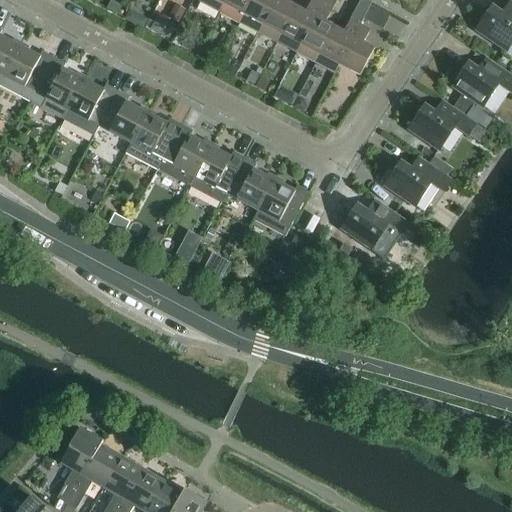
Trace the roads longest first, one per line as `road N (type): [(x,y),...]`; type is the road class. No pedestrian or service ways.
road 1 (residential): [(25,0),(339,171),(453,0)]
road 2 (tertiary): [(0,210),(262,344)]
road 3 (tertiary): [(262,344),(305,369),(511,430)]
road 4 (tertiary): [(511,407),(309,348),(262,344)]
